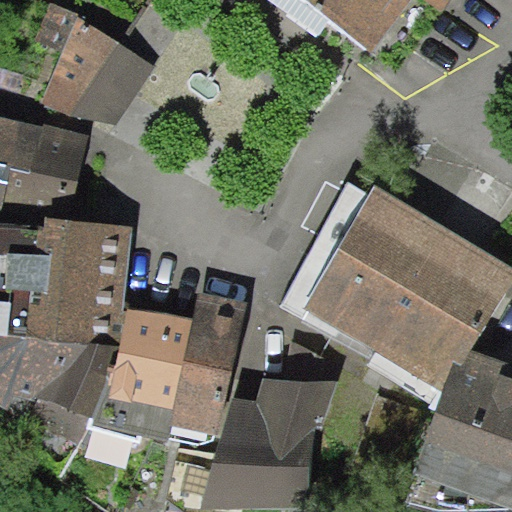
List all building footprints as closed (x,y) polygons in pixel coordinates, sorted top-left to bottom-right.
[(294,0),(378,59),(421,0),(426,0),(455,20),(467,0),(294,0)] [(102,29),(47,1),(36,41),(64,51),(48,101),(85,113),(121,124),(156,67),(102,29)] [(0,207),(1,202),(17,120),(0,116),(0,207)] [(52,127),(17,120),(1,202),(70,216),(86,134),(52,127)] [(511,284),(511,264),(378,187),(308,308),(451,390),(475,349),(511,284)] [(0,332),(120,342),(130,225),(42,218),(41,227),(0,224),(0,332)] [(197,292),(192,320),(172,427),(220,436),(245,301),(197,292)] [(192,320),(128,308),(117,369),(109,368),(86,422),(170,439),(172,427),(192,320)] [(109,368),(120,342),(0,332),(0,410),(79,438),(86,422),(109,368)] [(418,480),(511,506),(511,359),(475,349),(451,390),(418,480)] [(256,403),(234,397),(203,510),(304,508),(339,381),(263,377),(256,403)]
